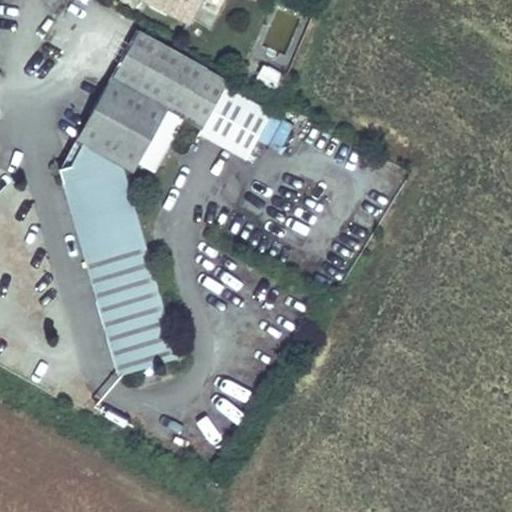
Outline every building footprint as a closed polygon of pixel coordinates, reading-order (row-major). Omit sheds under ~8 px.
[(86,127),(93,130),(85,148),(70,155),(129,354),(187,337),(132,151),(153,162),(161,148),(147,142),(156,125),(163,112),(180,121),(174,135),(187,139),(202,112),(211,118),(236,70),(146,19),(86,127)] [(275,83),(280,70),(262,63),(257,76),(275,83)] [(180,121),(163,112),(156,125),(174,135),(180,121)] [(281,149),(295,122),(276,113),(263,141),(281,149)] [(76,143),(85,148),(93,130),(86,127),(70,120),(76,143)] [(203,461),(210,449),(183,433),(176,445),(203,461)]
